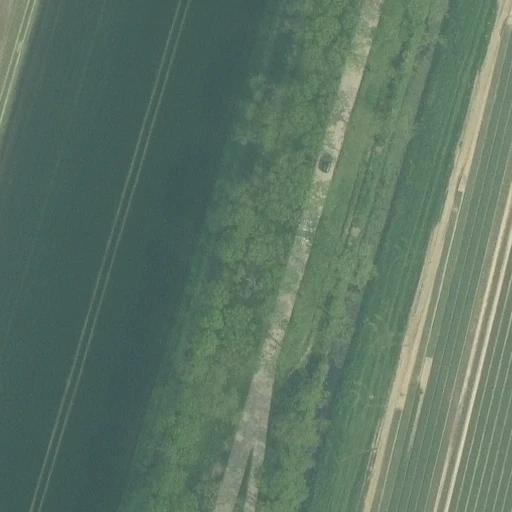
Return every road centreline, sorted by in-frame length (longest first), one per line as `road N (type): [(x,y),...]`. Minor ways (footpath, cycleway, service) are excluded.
road 1 (track): [(318,511),(467,0)]
road 2 (unclassified): [(258,391),(373,0)]
road 3 (unclassified): [(258,391),(222,511)]
road 4 (unclassified): [(248,511),(258,391)]
